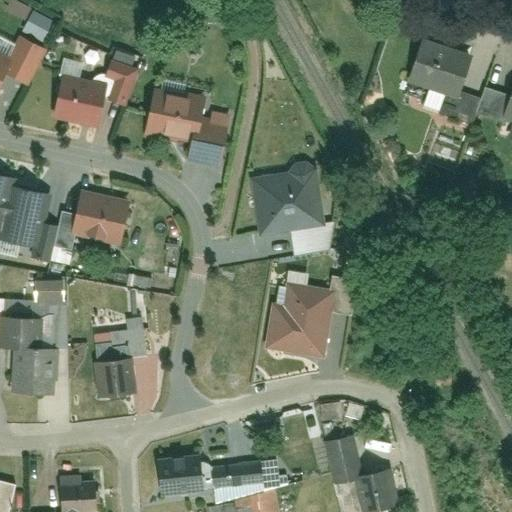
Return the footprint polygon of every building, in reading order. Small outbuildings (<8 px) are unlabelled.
[(15,0),(12,10),(33,18),(37,5),(22,0),(15,0)] [(48,40),(59,19),(39,8),(28,29),(48,40)] [(473,58),(421,42),(408,82),(460,98),(473,58)] [(37,58),(13,46),(5,61),(29,73),(37,58)] [(129,78),(104,69),(98,84),(107,88),(100,106),(117,112),(129,78)] [(97,93),(55,85),(47,126),(89,134),(97,93)] [(511,95),(488,88),(480,117),(503,124),(511,95)] [(474,130),(482,104),(460,97),(452,123),(474,130)] [(171,104),(156,135),(197,155),(212,124),(171,104)] [(262,232),(322,223),(314,170),(305,165),(297,167),(292,173),(292,175),(254,181),(262,232)] [(3,186),(0,185),(0,247),(32,254),(42,201),(2,194),(3,186)] [(119,209),(77,203),(71,243),(113,249),(119,209)] [(72,220),(55,217),(49,256),(67,259),(72,220)] [(52,234),(36,231),(30,266),(46,269),(52,234)] [(71,299),(70,278),(41,279),(42,301),(71,299)] [(346,320),(352,283),(332,279),(326,317),(346,320)] [(149,314),(148,290),(134,290),(135,315),(149,314)] [(327,297),(295,292),(291,316),(271,312),(265,351),(318,359),(327,297)] [(61,321),(45,321),(45,354),(62,354),(61,321)] [(30,322),(0,322),(0,356),(12,357),(12,400),(40,400),(40,372),(44,372),(43,353),(30,353),(30,322)] [(91,358),(92,372),(126,368),(125,360),(140,359),(138,333),(104,336),(106,357),(91,358)] [(126,368),(92,372),(96,404),(130,400),(126,368)] [(330,411),(316,410),(315,426),(330,426),(330,411)] [(349,437),(321,444),(332,481),(350,476),(358,474),(349,437)] [(195,465),(151,470),(154,497),(198,492),(195,465)] [(208,471),(209,492),(260,491),(259,469),(208,471)] [(332,481),(339,511),(382,511),(391,510),(381,474),(352,481),(350,476),(332,481)] [(94,511),(93,485),(56,487),(57,511),(94,511)] [(7,511),(12,493),(0,490),(0,511),(7,511)] [(224,495),(210,496),(212,510),(225,508),(224,495)]
